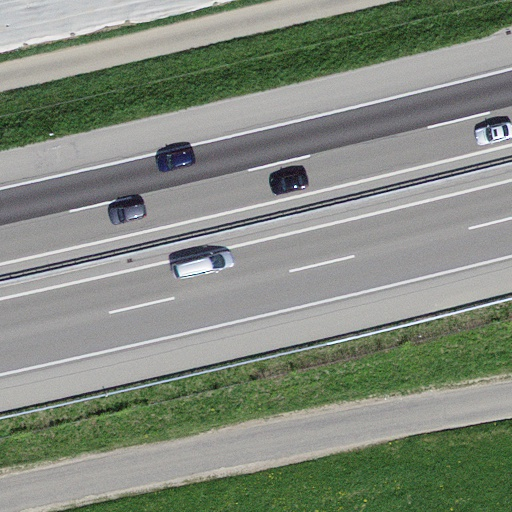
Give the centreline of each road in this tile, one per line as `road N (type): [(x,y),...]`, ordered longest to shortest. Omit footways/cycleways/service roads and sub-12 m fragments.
road 1 (motorway): [(511,106),(0,226)]
road 2 (motorway): [(0,336),(511,217)]
road 3 (unclassified): [(511,400),(0,495)]
road 4 (track): [(0,77),(338,0)]
